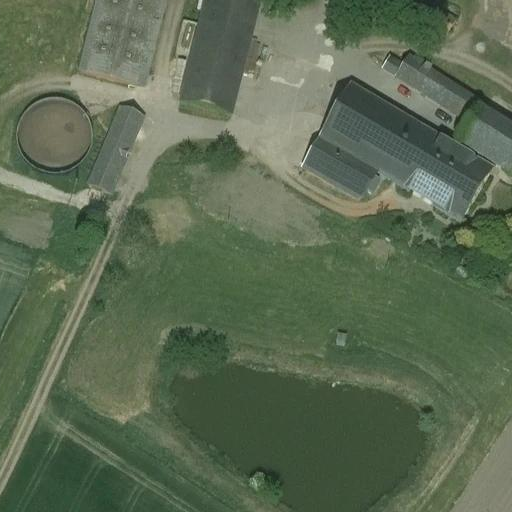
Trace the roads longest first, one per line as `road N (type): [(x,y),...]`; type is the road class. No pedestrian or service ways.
road 1 (track): [(0,473),(128,208)]
road 2 (track): [(326,31),(445,57),(511,89)]
